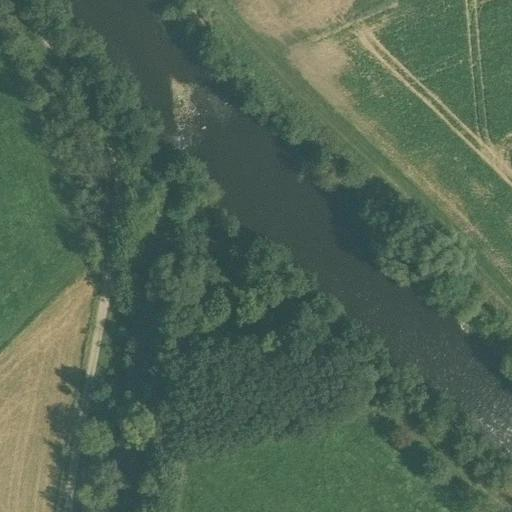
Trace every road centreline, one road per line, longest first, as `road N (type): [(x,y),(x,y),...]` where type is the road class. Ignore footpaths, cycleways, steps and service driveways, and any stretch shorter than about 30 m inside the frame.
road 1 (track): [(170,511),(190,355),(220,301),(241,298),(265,308),(501,511)]
road 2 (track): [(16,0),(121,148),(125,168),(68,511)]
road 3 (track): [(511,304),(344,140),(219,0)]
